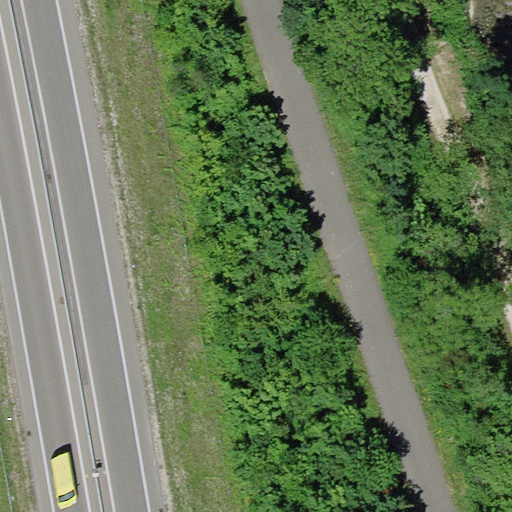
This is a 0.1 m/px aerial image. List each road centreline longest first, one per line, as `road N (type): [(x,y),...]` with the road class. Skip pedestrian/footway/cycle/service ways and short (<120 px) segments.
road 1 (motorway): [(133,511),(40,0)]
road 2 (motorway): [(0,112),(71,511)]
